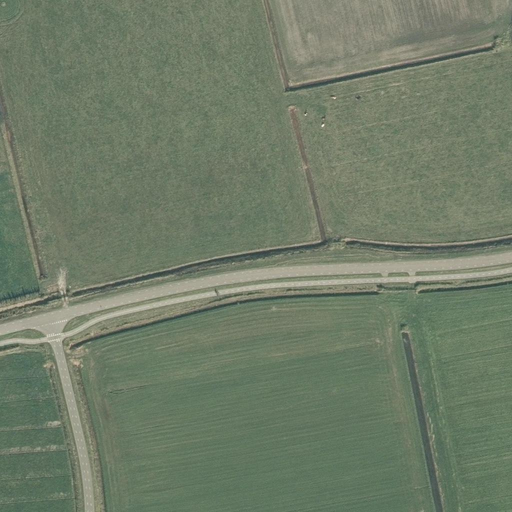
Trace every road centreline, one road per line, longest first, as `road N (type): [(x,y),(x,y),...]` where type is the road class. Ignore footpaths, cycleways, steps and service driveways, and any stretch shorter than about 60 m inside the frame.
road 1 (tertiary): [(51,320),(253,274),(511,257)]
road 2 (unclassified): [(89,511),(51,320)]
